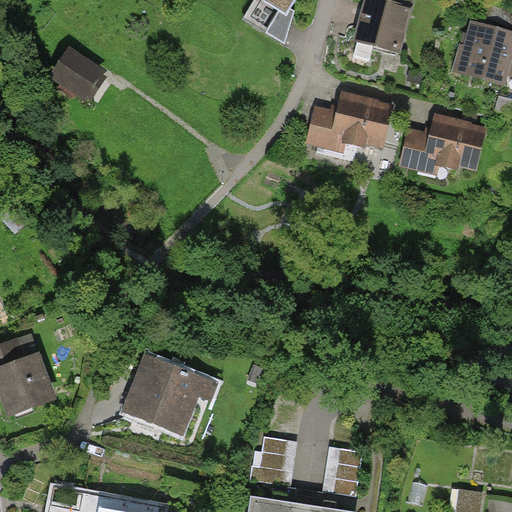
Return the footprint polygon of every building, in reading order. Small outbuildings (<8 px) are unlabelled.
[(301,0),(252,0),(256,2),(244,23),(286,52),(297,17),(292,15),(301,0)] [(415,10),(372,0),(369,0),(358,51),(403,62),(415,10)] [(511,34),(469,23),(455,74),(509,88),(511,78),(511,34)] [(100,73),(73,56),(57,82),(84,98),(100,73)] [(397,108),(343,99),(340,115),(317,111),(310,150),(348,156),(350,145),(389,152),(397,108)] [(492,129),(438,120),(435,135),(412,131),(406,171),(443,177),(445,166),(484,173),(492,129)] [(40,335),(0,349),(0,408),(5,423),(64,402),(40,335)] [(149,355),(123,416),(185,443),(211,382),(149,355)] [(268,431),(258,474),(291,481),(301,438),(268,431)] [(462,483),(458,511),(481,511),(486,486),(462,483)] [(165,511),(166,508),(83,493),(79,511),(165,511)] [(305,511),(306,509),(256,501),(253,511),(305,511)]
